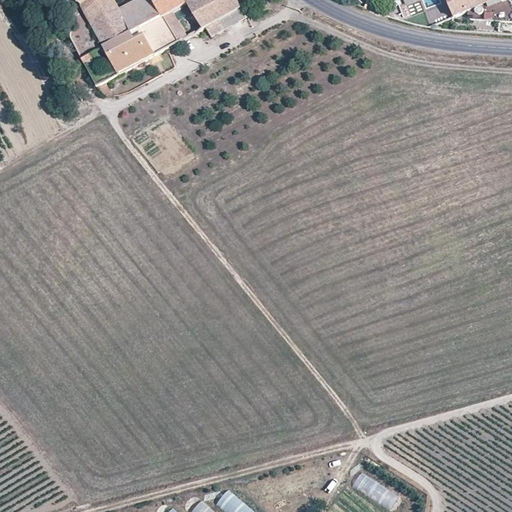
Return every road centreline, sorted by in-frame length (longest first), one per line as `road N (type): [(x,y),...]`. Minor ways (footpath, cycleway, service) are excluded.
road 1 (track): [(511,397),(379,435),(378,452),(426,485),(435,511)]
road 2 (tertiary): [(511,47),(383,30),(309,0)]
